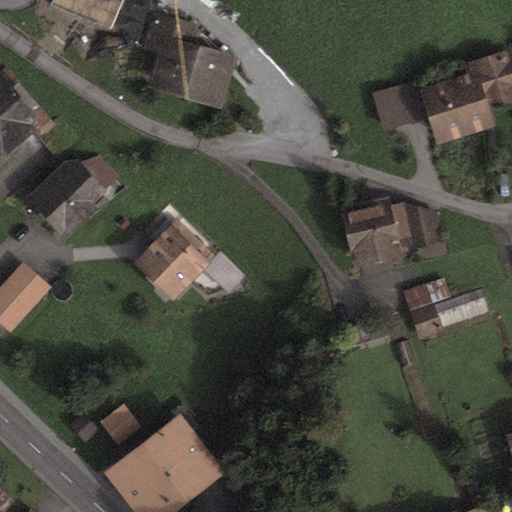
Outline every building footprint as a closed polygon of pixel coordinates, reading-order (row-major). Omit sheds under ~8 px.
[(133,13),(112,9),(109,25),(130,30),(133,13)] [(168,48),(159,80),(215,96),(226,60),(188,49),(194,29),(155,17),(147,42),(168,48)] [(443,134),(487,120),(478,93),(485,91),(488,99),(511,91),(511,83),(503,56),(469,66),(472,78),(430,92),(443,134)] [(4,69),(0,71),(0,79),(0,80),(0,167),(12,158),(5,151),(32,127),(56,156),(78,137),(59,115),(49,123),(4,69)] [(63,166),(32,195),(62,226),(65,223),(70,228),(96,204),(91,199),(101,189),(77,163),(63,166)] [(384,198),(348,206),(360,257),(396,249),(393,239),(409,235),(402,205),(386,208),(384,198)] [(155,230),(148,237),(156,244),(141,259),(175,292),(203,263),(169,230),(163,237),(155,230)] [(0,284),(0,319),(11,330),(53,284),(24,258),(0,284)] [(483,288),(415,311),(423,334),(491,311),(483,288)] [(415,362),(408,339),(396,343),(404,366),(415,362)] [(191,414),(183,404),(152,427),(160,438),(116,472),(146,511),(153,511),(211,467),(178,424),(191,414)] [(0,492),(0,511),(10,501),(0,492)]
